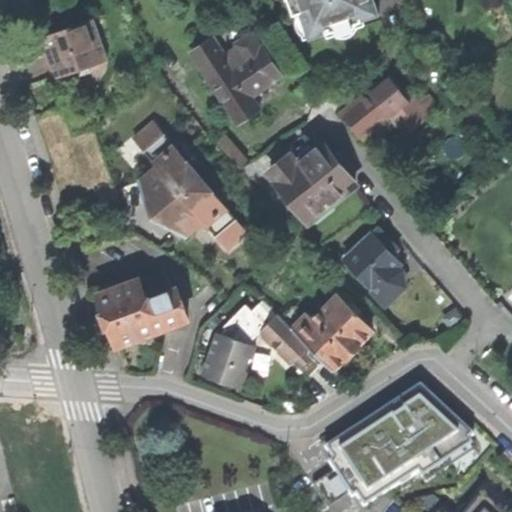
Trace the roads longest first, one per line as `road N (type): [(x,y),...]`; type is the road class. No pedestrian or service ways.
road 1 (residential): [(511,425),(439,363),(396,373),(297,428),(157,386),(79,385)]
road 2 (residential): [(79,385),(0,119)]
road 3 (track): [(325,114),(420,47),(400,0)]
road 4 (residential): [(79,385),(112,511)]
